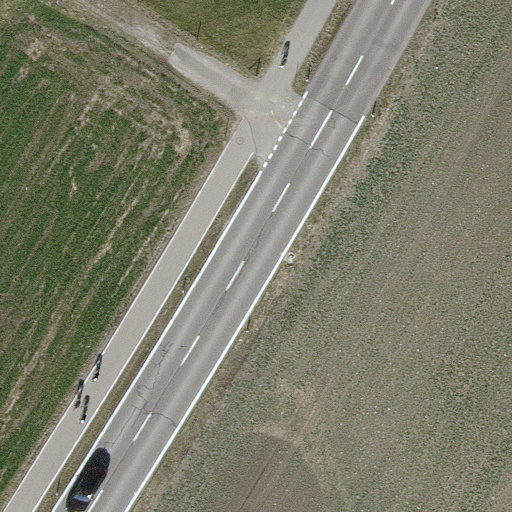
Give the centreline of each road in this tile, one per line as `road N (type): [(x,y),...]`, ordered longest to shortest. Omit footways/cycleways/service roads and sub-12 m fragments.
road 1 (tertiary): [(391,0),(308,157),(89,511)]
road 2 (track): [(319,136),(98,0)]
